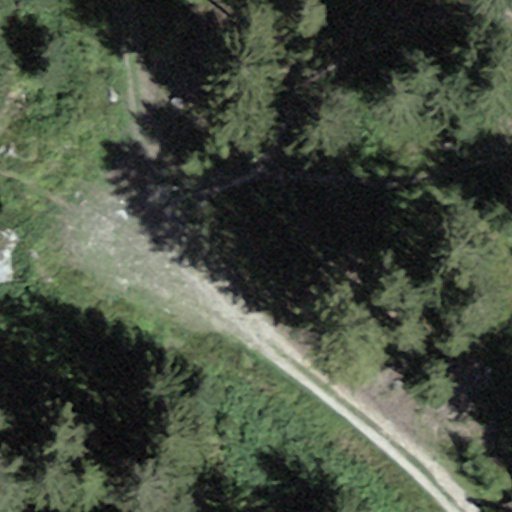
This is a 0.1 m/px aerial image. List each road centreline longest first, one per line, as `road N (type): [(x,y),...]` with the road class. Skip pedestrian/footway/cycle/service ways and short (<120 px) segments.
road 1 (track): [(140,165),(158,290),(442,487),(460,511)]
road 2 (track): [(118,0),(131,43),(140,165)]
